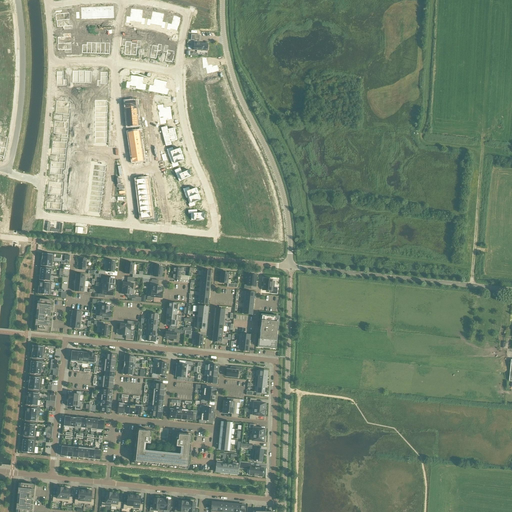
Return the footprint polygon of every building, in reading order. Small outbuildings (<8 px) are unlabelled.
[(126,16),(126,23),(129,23),(130,19),(136,19),(137,9),(131,9),(130,17),(126,16)] [(137,9),(136,19),(141,20),(141,25),(144,25),(145,18),(142,18),(143,10),(137,9)] [(148,19),(146,25),(149,26),(150,21),(156,23),(158,13),(152,12),(151,20),(148,19)] [(158,13),(156,23),(162,24),(161,28),(164,29),(165,22),(162,22),(164,14),(158,13)] [(168,23),(166,29),(170,30),(170,29),(177,30),(178,26),(179,26),(180,20),(180,18),(178,17),(174,15),(171,24),(168,23)] [(1,16),(0,16),(0,25),(9,24),(8,19),(2,19),(1,16)] [(67,20),(56,21),(57,27),(64,27),(64,30),(70,29),(70,26),(68,26),(67,20)] [(0,34),(3,34),(3,31),(9,30),(9,24),(0,25),(0,34)] [(64,37),(58,37),(58,44),(69,43),(68,37),(71,37),(71,34),(64,34),(64,37)] [(192,34),(191,40),(195,40),(194,50),(207,51),(207,50),(208,50),(209,46),(208,46),(208,44),(200,44),(200,35),(192,34)] [(3,36),(0,35),(0,44),(10,44),(10,39),(3,39),(3,36)] [(123,39),(122,45),(125,46),(124,54),(125,54),(125,55),(130,55),(130,54),(131,44),(125,44),(126,39),(123,39)] [(131,44),(130,54),(136,55),(137,47),(140,47),(141,41),(138,41),(137,45),(131,44)] [(144,42),(143,48),(146,48),(144,56),(150,57),(152,48),(146,46),(147,42),(144,42)] [(58,44),(57,44),(58,50),(58,49),(58,50),(65,50),(65,53),(72,53),(71,50),(69,50),(69,43),(58,44)] [(0,53),(4,54),(4,50),(10,50),(10,44),(0,44),(0,53)] [(152,48),(150,57),(156,58),(158,50),(161,51),(162,45),(159,44),(158,49),(152,48)] [(165,45),(163,51),(167,52),(165,61),(169,62),(170,61),(172,62),(172,59),(173,60),(174,56),(174,54),(174,51),(167,50),(168,46),(165,45)] [(0,55),(0,64),(10,64),(10,58),(4,58),(4,55),(0,55)] [(206,58),(202,58),(203,68),(205,68),(207,74),(208,74),(215,72),(218,71),(217,65),(212,66),(212,64),(210,65),(208,65),(206,58)] [(0,73),(4,73),(4,70),(10,70),(10,64),(0,64),(0,73)] [(56,83),(56,85),(66,86),(66,80),(63,80),(63,79),(63,77),(63,72),(56,71),(56,83)] [(97,80),(97,84),(107,84),(107,72),(100,72),(100,80),(97,80)] [(127,81),(126,88),(129,88),(129,86),(136,87),(135,89),(137,76),(131,75),(130,82),(127,81)] [(137,76),(135,89),(142,90),(145,91),(146,84),(143,84),(144,77),(137,76)] [(150,85),(148,91),(158,93),(160,80),(154,79),(153,85),(150,85)] [(160,80),(158,93),(167,95),(169,89),(165,88),(167,82),(160,80)] [(217,85),(211,87),(213,92),(215,98),(225,95),(222,88),(219,89),(217,85)] [(56,101),(56,107),(67,108),(70,108),(70,102),(68,102),(68,99),(65,98),(64,102),(63,101),(62,101),(56,101)] [(199,99),(187,101),(188,108),(200,106),(199,100),(199,99)] [(222,102),(216,104),(221,114),(232,109),(229,102),(224,104),(222,102)] [(163,104),(157,106),(158,115),(171,113),(170,107),(164,108),(163,104)] [(56,107),(55,113),(61,114),(62,114),(63,114),(63,117),(69,118),(70,108),(67,108),(56,107)] [(198,116),(191,118),(193,125),(204,122),(203,115),(204,115),(203,112),(197,113),(198,116)] [(171,113),(158,115),(160,125),(166,124),(166,121),(172,119),(171,113)] [(54,127),(54,128),(68,129),(68,127),(69,119),(63,119),(63,122),(61,122),(60,122),(54,121),(54,127)] [(231,120),(224,123),(226,127),(228,126),(231,134),(242,128),(238,121),(233,124),(231,120)] [(167,126),(160,128),(163,137),(176,134),(174,127),(167,129),(167,126)] [(202,132),(195,135),(197,140),(208,136),(206,131),(208,130),(207,127),(201,129),(202,132)] [(54,128),(53,134),(59,134),(60,134),(61,134),(61,137),(67,138),(68,129),(54,128)] [(176,134),(163,137),(165,146),(172,145),(171,142),(177,140),(176,134)] [(208,136),(197,140),(199,146),(206,143),(207,147),(212,145),(211,142),(210,142),(208,136)] [(238,136),(234,139),(238,149),(249,144),(246,137),(240,140),(238,136)] [(52,141),(52,148),(64,149),(66,149),(67,139),(61,139),(61,142),(60,142),(58,142),(52,141)] [(172,147),(166,149),(169,159),(182,154),(180,148),(175,150),(173,150),(172,147)] [(209,153),(202,156),(205,161),(216,157),(213,151),(214,150),(213,147),(207,149),(209,153)] [(52,149),(51,154),(57,154),(58,154),(59,154),(59,158),(65,158),(65,155),(66,151),(66,149),(64,149),(52,148),(52,149)] [(243,153),(235,157),(237,162),(240,160),(242,163),(245,161),(247,165),(257,160),(254,153),(245,157),(243,153)] [(182,154),(169,159),(173,168),(179,166),(178,163),(184,160),(182,154)] [(51,161),(50,168),(62,169),(64,169),(65,160),(59,159),(59,162),(58,162),(56,162),(51,161)] [(215,166),(208,169),(210,174),(221,169),(218,164),(220,163),(218,160),(213,163),(215,166)] [(253,167),(246,169),(248,173),(251,182),(264,177),(261,168),(255,171),(253,167)] [(50,168),(49,174),(55,174),(57,175),(58,175),(57,178),(63,178),(63,175),(61,175),(62,169),(64,169),(62,169),(50,168)] [(179,168),(174,170),(178,182),(191,177),(190,174),(188,170),(182,173),(179,168)] [(221,169),(210,174),(213,179),(220,177),(221,180),(226,179),(225,174),(223,175),(221,169)] [(48,188),(60,189),(62,189),(63,183),(60,183),(61,180),(57,179),(57,182),(56,182),(54,182),(49,182),(48,188)] [(223,185),(216,187),(218,193),(229,190),(227,184),(228,183),(227,180),(222,182),(223,185)] [(260,180),(248,184),(250,189),(256,187),(258,194),(269,190),(267,184),(262,185),(260,180)] [(189,187),(183,189),(184,192),(186,198),(198,194),(196,188),(190,190),(189,187)] [(48,188),(48,194),(53,195),(55,195),(56,195),(55,198),(59,198),(59,195),(62,195),(62,189),(60,189),(48,188)] [(198,194),(186,198),(187,198),(189,204),(188,204),(189,207),(195,205),(194,202),(200,200),(198,194)] [(227,199),(220,200),(221,206),(232,204),(231,198),(232,197),(232,194),(226,195),(227,199)] [(47,202),(46,209),(58,210),(60,210),(61,200),(55,199),(55,203),(54,203),(53,202),(47,202)] [(264,201),(256,203),(257,207),(260,206),(262,213),(265,212),(266,214),(270,213),(269,211),(273,211),(272,206),(271,206),(270,204),(265,205),(264,201)] [(232,204),(221,206),(222,212),(229,210),(230,214),(235,213),(235,209),(233,210),(232,204)] [(197,210),(188,210),(188,214),(190,214),(191,220),(196,220),(196,221),(201,220),(204,220),(204,217),(204,213),(197,213),(197,210)] [(231,220),(224,220),(224,226),(228,226),(228,227),(232,227),(232,225),(235,225),(235,219),(236,219),(236,216),(231,216),(231,220)] [(270,217),(256,219),(257,223),(265,222),(267,230),(272,229),(272,231),(277,231),(276,224),(275,224),(275,221),(271,222),(270,217)] [(87,259),(79,259),(78,269),(86,270),(87,259)] [(107,268),(106,272),(114,273),(115,262),(107,261),(107,262),(105,262),(104,268),(107,268)] [(133,274),(132,277),(134,278),(142,279),(143,275),(135,275),(136,271),(133,271),(134,264),(126,263),(125,274),(133,274)] [(163,267),(155,266),(154,277),(161,277),(163,267)] [(51,269),(51,268),(41,267),(41,268),(40,268),(41,268),(40,274),(50,275),(51,269)] [(182,283),(188,283),(189,276),(181,276),(181,269),(173,268),(172,279),(182,280),(182,283)] [(227,287),(234,288),(234,284),(230,284),(230,280),(228,280),(229,273),(221,272),(220,283),(227,284),(227,287)] [(100,283),(114,285),(114,279),(106,278),(107,275),(100,274),(99,278),(101,278),(100,283)] [(244,285),(244,288),(251,289),(251,286),(255,286),(256,276),(248,275),(247,285),(244,285)] [(122,288),(135,290),(135,281),(134,281),(134,278),(127,277),(127,283),(123,283),(122,288)] [(150,281),(149,291),(161,292),(162,287),(158,286),(158,280),(152,279),(151,281),(150,281)] [(272,279),(264,279),(263,290),(271,291),(271,294),(277,294),(277,290),(272,290),(273,288),(271,288),(272,279)] [(39,283),(38,288),(50,289),(51,282),(49,282),(39,281),(39,282),(39,283)] [(134,295),(135,290),(122,288),(122,294),(128,295),(128,298),(135,299),(135,295),(134,295)] [(112,296),(113,290),(100,289),(99,294),(98,294),(97,297),(104,298),(105,295),(112,296)] [(161,298),(161,292),(149,291),(148,297),(147,296),(147,300),(154,301),(154,297),(161,298)] [(34,331),(49,332),(49,327),(50,327),(51,321),(49,321),(50,311),(52,311),(52,306),(51,305),(52,300),(37,299),(39,300),(39,304),(37,304),(36,310),(38,310),(37,320),(35,320),(35,326),(37,326),(36,330),(34,330),(34,331)] [(98,310),(110,312),(111,306),(104,305),(104,302),(98,301),(97,305),(98,305),(98,310)] [(110,312),(98,310),(98,311),(99,311),(99,316),(96,316),(96,319),(103,320),(103,317),(110,317),(110,312)] [(259,327),(260,327),(260,333),(258,333),(259,333),(258,344),(263,345),(263,347),(270,347),(270,345),(275,346),(276,335),(277,335),(276,335),(277,329),(278,329),(277,329),(277,322),(276,322),(276,317),(263,316),(263,321),(261,320),(260,327),(259,327)] [(120,329),(131,331),(131,330),(130,330),(130,325),(134,325),(134,322),(127,321),(127,324),(120,324),(120,329)] [(101,336),(107,337),(107,331),(109,331),(110,326),(102,325),(101,336)] [(131,331),(120,329),(119,335),(126,336),(125,339),(132,340),(132,336),(130,336),(131,331)] [(171,339),(171,341),(178,342),(179,334),(181,334),(181,330),(174,330),(174,333),(166,332),(165,338),(171,339)] [(203,336),(195,335),(194,345),(202,346),(203,336)] [(32,352),(42,353),(44,353),(45,347),(38,346),(38,345),(34,344),(34,346),(32,346),(32,352)] [(31,358),(31,360),(41,361),(41,359),(42,359),(41,359),(42,353),(32,352),(31,358)] [(154,362),(153,368),(166,369),(167,363),(159,362),(159,359),(153,359),(153,362),(154,362)] [(41,362),(41,361),(31,360),(31,361),(31,362),(30,368),(40,369),(42,369),(42,363),(41,362)] [(177,364),(176,370),(187,372),(188,365),(193,366),(193,362),(185,361),(184,365),(177,364)] [(40,369),(30,368),(30,373),(29,374),(30,374),(30,375),(40,376),(40,375),(40,374),(40,369)] [(165,376),(166,369),(153,368),(153,374),(152,374),(151,378),(157,378),(158,375),(165,376)] [(241,368),(235,368),(234,371),(226,370),(226,377),(237,378),(237,371),(241,372),(241,368)] [(187,378),(187,372),(176,370),(175,377),(183,377),(183,380),(189,381),(189,378),(187,378)] [(29,383),(41,385),(42,376),(40,376),(30,375),(29,377),(29,383)] [(160,381),(154,380),(153,383),(155,384),(155,389),(164,390),(164,384),(160,384),(160,381)] [(40,392),(41,385),(29,383),(28,389),(28,391),(38,392),(40,392)] [(203,389),(202,395),(215,396),(216,390),(208,389),(208,386),(202,385),(202,389),(203,389)] [(27,399),(37,400),(38,400),(39,394),(38,394),(38,392),(28,391),(28,393),(27,399)] [(68,400),(79,401),(80,395),(82,395),(82,392),(76,391),(76,394),(68,394),(68,400)] [(214,402),(215,396),(202,395),(202,400),(201,400),(200,403),(206,404),(207,401),(214,402)] [(253,402),(252,408),(264,410),(264,409),(265,409),(266,405),(265,405),(265,403),(265,404),(265,403),(256,402),(256,399),(250,398),(250,402),(253,402)] [(37,400),(27,399),(27,405),(26,405),(27,405),(26,407),(36,408),(36,406),(37,406),(37,405),(37,400)] [(239,399),(233,399),(233,402),(224,401),(223,407),(236,408),(237,403),(239,403),(239,399)] [(79,401),(68,400),(67,406),(75,407),(74,410),(80,410),(81,407),(78,407),(79,401)] [(201,408),(200,414),(213,415),(214,409),(206,408),(206,405),(200,405),(200,408),(201,408)] [(26,409),(26,415),(36,416),(36,410),(36,409),(36,408),(26,407),(26,408),(26,409)] [(231,417),(237,418),(238,414),(236,414),(236,408),(223,407),(222,413),(231,414),(231,417)] [(264,410),(252,408),(251,415),(250,414),(250,415),(249,419),(256,420),(256,415),(264,416),(265,410),(264,410)] [(212,422),(213,415),(200,414),(200,420),(199,420),(198,423),(204,424),(205,421),(212,422)] [(35,421),(36,416),(26,415),(25,420),(25,421),(25,422),(35,423),(35,422),(35,421)] [(24,424),(24,430),(34,431),(34,426),(37,426),(37,423),(35,423),(25,422),(25,424),(24,424)] [(252,434),(264,435),(264,434),(265,435),(265,430),(264,430),(264,429),(255,428),(256,425),(249,424),(249,428),(253,428),(252,434)] [(36,431),(34,431),(24,430),(23,436),(23,438),(35,439),(36,431)] [(136,439),(137,439),(137,440),(137,442),(144,443),(143,443),(155,444),(156,433),(155,432),(154,431),(147,430),(146,430),(139,430),(137,430),(137,431),(136,438),(136,439)] [(182,447),(189,447),(189,446),(189,444),(190,444),(191,437),(190,435),(189,435),(182,434),(181,434),(174,433),(173,434),(172,435),(171,446),(182,447)] [(264,435),(252,434),(250,434),(249,440),(249,444),(255,444),(255,441),(264,442),(264,436),(264,435)] [(35,439),(23,438),(23,440),(22,446),(33,447),(35,447),(35,439)] [(136,442),(135,451),(143,452),(143,443),(144,443),(137,442),(136,442)] [(23,452),(23,454),(27,454),(27,452),(34,453),(35,447),(22,446),(22,452),(21,452),(23,452)] [(189,457),(190,448),(189,447),(182,447),(181,456),(189,457)] [(253,452),(252,452),(252,457),(255,457),(254,461),(255,461),(257,461),(261,462),(262,457),(263,457),(263,453),(262,453),(263,450),(254,449),(253,452)] [(144,452),(143,452),(135,451),(134,461),(134,462),(134,463),(135,463),(143,464),(144,452)] [(154,453),(144,452),(143,464),(152,465),(154,453)] [(161,465),(162,454),(154,453),(152,465),(161,465)] [(162,454),(161,465),(169,466),(170,455),(162,454)] [(170,455),(169,466),(178,467),(180,456),(170,455)] [(178,467),(186,468),(187,468),(188,467),(188,466),(189,457),(181,456),(180,456),(178,467)] [(250,467),(248,467),(248,469),(250,470),(249,475),(262,476),(263,473),(263,472),(263,471),(263,468),(250,467)] [(29,511),(30,511),(31,511),(31,505),(30,505),(31,495),(32,495),(33,490),(32,489),(33,484),(18,483),(20,484),(20,488),(18,488),(17,494),(19,494),(18,504),(16,504),(15,510),(18,510),(17,511),(29,511)] [(62,501),(63,492),(63,488),(57,487),(57,492),(56,496),(53,495),(52,502),(56,502),(56,501),(62,501)] [(63,488),(63,492),(62,501),(68,502),(68,503),(71,504),(72,497),(69,497),(69,492),(69,489),(68,489),(68,488),(64,488),(63,488)] [(85,492),(85,491),(79,490),(79,492),(78,498),(75,498),(74,504),(78,504),(78,503),(84,504),(85,492)] [(91,499),(91,492),(91,491),(90,491),(90,490),(86,490),(86,491),(85,491),(85,492),(84,504),(90,504),(90,506),(93,506),(94,500),(91,499)] [(111,506),(112,493),(106,492),(105,501),(102,500),(101,507),(105,507),(105,506),(111,506)] [(112,493),(111,506),(117,507),(116,508),(120,509),(121,502),(117,502),(118,494),(117,494),(117,493),(113,493),(112,493)] [(127,508),(133,509),(134,496),(128,495),(127,503),(124,503),(123,509),(127,509),(127,508)] [(135,496),(134,496),(133,509),(138,509),(138,511),(142,511),(143,505),(139,504),(140,496),(139,496),(139,495),(135,495),(135,496)] [(158,511),(159,499),(154,499),(153,505),(150,505),(149,511),(152,511),(153,511),(158,511)] [(182,511),(184,502),(178,501),(178,508),(175,507),(174,511),(182,511)] [(189,502),(188,511),(197,511),(197,510),(194,509),(195,503),(189,502)]
